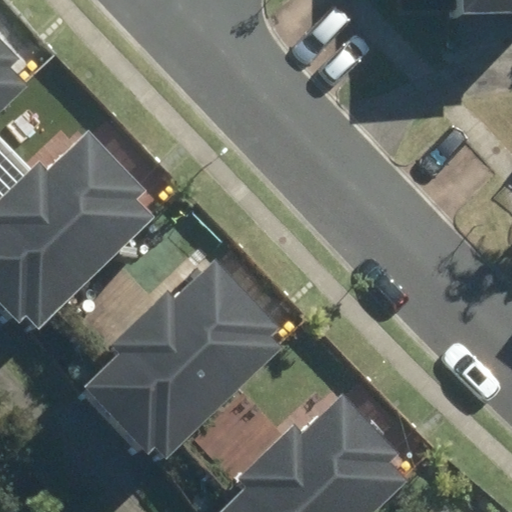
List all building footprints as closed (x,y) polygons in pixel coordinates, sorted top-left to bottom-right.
[(511,0),(444,0),(445,35),(511,34),(511,0)] [(0,113),(31,84),(0,51),(0,113)] [(117,263),(160,222),(79,136),(35,178),(0,141),(0,340),(3,344),(11,337),(24,351),(54,323),(117,263)] [(117,263),(54,323),(98,370),(63,403),(142,486),(179,450),(243,390),(281,354),(196,265),(156,303),(117,263)] [(243,390),(179,450),(228,502),(218,511),(384,511),(412,486),(333,402),(292,441),(243,390)]
